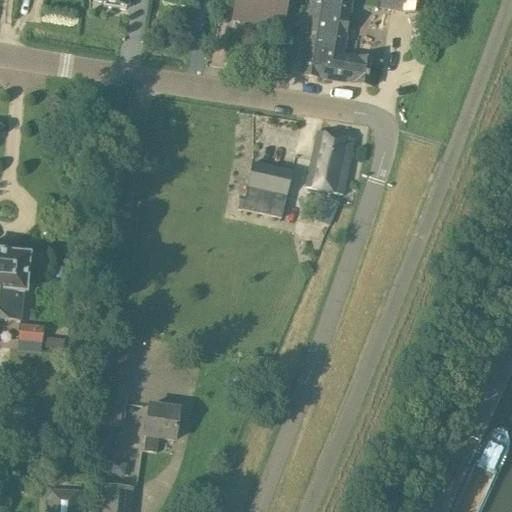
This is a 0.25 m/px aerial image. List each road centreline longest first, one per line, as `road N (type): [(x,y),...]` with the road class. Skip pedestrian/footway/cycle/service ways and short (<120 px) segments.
road 1 (unclassified): [(305,511),(441,182),(505,0)]
road 2 (unclassified): [(257,511),(383,149),(381,127),(354,112)]
road 3 (residential): [(0,55),(354,112)]
